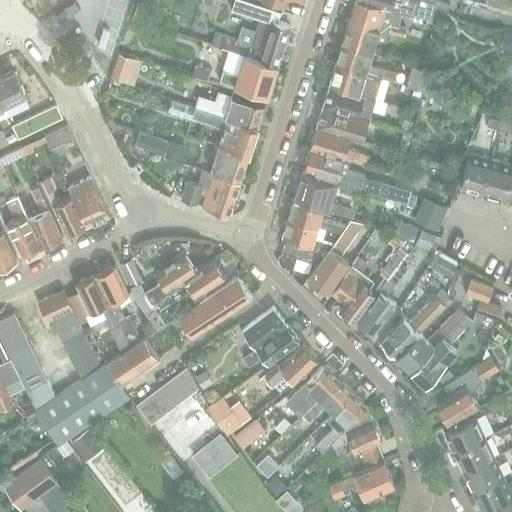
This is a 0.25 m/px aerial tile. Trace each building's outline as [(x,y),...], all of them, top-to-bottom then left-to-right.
[(240,38),(217,31),(213,42),(244,52),(278,63),(290,24),(277,20),(280,10),(248,0),(232,0),(230,8),(259,17),(254,32),(243,28),(240,38)] [(401,11),(364,0),(353,0),(341,41),(372,51),(376,38),(385,41),(388,29),(403,34),(405,26),(397,24),(401,11)] [(409,13),(432,17),(437,0),(364,0),(401,11),(408,13),(409,13)] [(335,61),(380,75),(392,79),(395,70),(369,62),(372,51),(341,41),(335,61)] [(142,59),(118,51),(110,75),(135,83),(142,59)] [(268,93),(278,63),(244,52),(238,72),(222,67),(218,78),(268,93)] [(328,84),(373,98),(380,75),(335,61),(328,84)] [(193,74),(209,79),(212,68),(197,63),(193,74)] [(424,88),(430,69),(412,64),(407,83),(424,88)] [(0,77),(0,97),(4,105),(25,95),(14,71),(0,77)] [(368,118),(374,98),(373,98),(328,84),(322,104),(368,118)] [(221,114),(257,126),(264,104),(218,89),(214,100),(198,95),(194,105),(221,114)] [(469,115),(472,103),(441,95),(438,106),(469,115)] [(411,99),(408,108),(418,111),(421,102),(411,99)] [(11,123),(18,136),(62,115),(56,101),(11,123)] [(315,125),(350,136),(362,140),(368,118),(322,104),(315,125)] [(191,114),(218,123),(221,114),(194,105),(191,114)] [(257,126),(221,114),(218,123),(224,126),(218,143),(219,143),(248,153),(257,126)] [(488,117),(486,126),(498,129),(501,121),(488,117)] [(511,123),(501,121),(498,129),(511,132),(511,126),(511,123)] [(50,147),(73,136),(66,123),(43,133),(50,147)] [(309,147),(344,157),(366,164),(369,155),(346,148),(350,136),(315,125),(309,147)] [(168,141),(139,130),(134,144),(164,154),(168,141)] [(170,139),(165,155),(181,160),(186,144),(170,139)] [(31,140),(22,144),(26,153),(35,149),(31,140)] [(219,143),(211,169),(214,170),(240,179),(248,153),(219,143)] [(14,159),(26,153),(22,144),(10,150),(14,159)] [(355,183),(354,186),(406,202),(409,189),(364,176),(365,171),(342,163),(344,157),(309,147),(303,167),(355,183)] [(469,152),(461,184),(482,190),(491,158),(469,152)] [(491,158),(482,190),(503,196),(511,164),(491,158)] [(511,163),(511,164),(503,196),(511,197),(511,163)] [(298,180),(333,191),(335,185),(339,186),(338,190),(351,194),(354,186),(355,183),(303,167),(298,180)] [(230,209),(240,179),(214,170),(202,204),(216,209),(228,213),(230,209)] [(57,201),(51,188),(54,187),(47,174),(40,178),(55,209),(67,233),(86,223),(72,193),(57,201)] [(72,193),(86,223),(110,212),(108,209),(91,174),(68,185),(72,193)] [(197,203),(203,184),(187,179),(182,198),(197,203)] [(293,197),(322,206),(340,212),(342,205),(330,202),(333,191),(298,180),(293,197)] [(28,216),(41,245),(62,235),(50,209),(38,185),(30,189),(40,210),(28,216)] [(41,245),(28,216),(18,195),(8,200),(12,209),(16,217),(7,221),(22,254),(41,245)] [(418,207),(441,216),(445,204),(423,195),(418,207)] [(319,216),(322,206),(293,197),(288,215),(317,224),(340,231),(346,224),(319,216)] [(436,227),(441,216),(418,207),(414,217),(436,227)] [(0,264),(17,256),(3,227),(7,226),(0,212),(0,264)] [(313,237),(317,224),(288,215),(282,233),(286,234),(282,250),(312,260),(322,246),(328,247),(332,242),(313,237)] [(326,289),(326,288),(347,259),(340,253),(363,221),(351,217),(346,224),(340,231),(332,242),(328,247),(307,275),(326,289)] [(141,304),(196,267),(184,250),(154,270),(159,277),(145,287),(142,279),(130,284),(134,294),(141,304)] [(448,274),(454,263),(438,253),(431,265),(448,274)] [(195,295),(225,275),(212,256),(196,267),(141,304),(147,314),(159,306),(189,286),(195,295)] [(130,284),(142,279),(131,257),(120,262),(130,284)] [(385,279),(382,277),(373,288),(368,284),(374,277),(351,261),(331,290),(344,300),(339,306),(356,318),(385,279)] [(396,301),(385,292),(405,266),(399,261),(385,279),(356,318),(373,331),(396,301)] [(125,315),(116,296),(128,290),(115,263),(94,273),(107,300),(116,319),(117,319),(125,315)] [(116,319),(107,300),(94,273),(75,282),(77,287),(66,293),(73,306),(79,320),(87,316),(84,309),(87,308),(88,309),(100,304),(110,325),(118,322),(116,319)] [(192,334),(252,294),(237,273),(177,312),(192,334)] [(487,299),(493,284),(470,276),(465,291),(481,297),(487,299)] [(53,329),(56,327),(77,317),(72,307),(73,306),(66,293),(64,287),(38,300),(47,319),(48,318),(53,329)] [(395,354),(419,330),(445,303),(434,293),(409,320),(403,314),(379,339),(395,354)] [(502,305),(487,299),(481,297),(477,309),(497,317),(502,305)] [(255,346),(286,322),(272,304),(241,327),(255,346)] [(155,326),(167,318),(159,306),(147,314),(155,326)] [(458,306),(428,338),(419,330),(395,354),(410,369),(456,321),(465,313),(458,306)] [(0,330),(19,321),(14,311),(0,317),(0,330)] [(130,345),(141,337),(129,313),(125,315),(117,319),(119,323),(130,345)] [(61,337),(82,327),(77,317),(56,327),(61,337)] [(0,335),(3,341),(24,330),(19,321),(0,330),(0,335)] [(456,321),(410,369),(425,383),(457,349),(449,342),(463,327),(456,321)] [(286,322),(255,346),(243,355),(249,363),(261,354),(268,362),(299,339),(286,322)] [(66,346),(86,336),(82,327),(61,337),(66,346)] [(7,350),(29,340),(24,330),(3,341),(7,350)] [(130,345),(106,361),(120,382),(158,356),(144,335),(141,337),(130,345)] [(70,355),(91,345),(86,336),(66,346),(70,355)] [(12,360),(33,349),(29,340),(7,350),(12,360)] [(277,360),(264,372),(281,390),(293,379),(294,380),(317,357),(301,341),(279,363),(277,360)] [(75,365),(95,355),(91,345),(70,355),(75,365)] [(17,369),(38,359),(33,349),(12,360),(17,369)] [(473,365),(481,377),(498,367),(490,354),(473,365)] [(95,355),(75,365),(81,377),(100,364),(95,355)] [(21,378),(42,368),(38,359),(17,369),(21,378)] [(129,395),(120,382),(106,361),(35,409),(53,436),(58,443),(129,395)] [(303,398),(296,406),(302,412),(337,376),(323,363),(294,390),(303,398)] [(474,389),(481,377),(473,365),(442,383),(448,393),(436,400),(449,421),(478,404),(471,391),(474,389)] [(26,388),(47,377),(42,368),(21,378),(26,388)] [(204,370),(195,375),(202,387),(211,382),(204,370)] [(0,406),(13,400),(0,372),(0,406)] [(337,376),(302,412),(309,418),(326,401),(334,408),(352,390),(337,376)] [(47,377),(26,388),(35,407),(55,394),(47,377)] [(334,424),(317,442),(323,448),(331,440),(344,426),(366,404),(352,390),(334,408),(326,415),(334,424)] [(229,405),(221,394),(208,403),(227,431),(240,422),(250,415),(239,398),(229,405)] [(344,426),(353,449),(347,452),(354,470),(383,457),(375,438),(381,436),(368,406),(366,404),(344,426)] [(454,450),(484,435),(474,415),(444,430),(454,450)] [(242,444),(264,427),(256,416),(234,434),(242,444)] [(463,469),(493,455),(484,435),(454,450),(463,469)] [(83,468),(63,442),(47,454),(67,480),(83,468)] [(14,498),(52,470),(40,454),(3,482),(14,498)] [(265,473),(276,462),(268,454),(256,465),(265,473)] [(472,489),(502,475),(493,455),(463,469),(472,489)] [(352,470),(352,472),(328,482),(333,496),(345,491),(343,486),(357,481),(364,496),(372,492),(374,496),(384,492),(381,486),(393,481),(383,457),(354,470),(352,470)] [(511,481),(507,484),(502,475),(472,489),(482,508),(511,493),(511,481)] [(483,511),(511,511),(511,493),(482,508),(483,511)]
